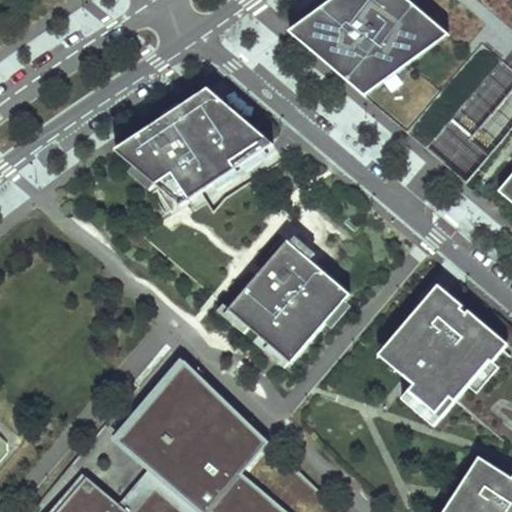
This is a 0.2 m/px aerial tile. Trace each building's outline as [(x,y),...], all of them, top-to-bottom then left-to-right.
[(511,0),(332,0),(316,13),(300,25),(435,139),(456,115),(437,98),(511,10),(511,0)] [(511,49),(511,10),(437,98),(456,115),(511,49)] [(300,25),(290,32),(427,149),(435,139),(300,25)] [(208,90),(116,152),(157,187),(168,179),(185,204),(273,144),(208,90)] [(511,177),(500,191),(511,200),(511,177)] [(168,179),(157,187),(180,207),(185,204),(168,179)] [(289,241),(232,310),(295,362),(352,293),(323,268),(316,276),(302,264),(309,257),(289,241)] [(323,268),(309,257),(302,264),(316,276),(323,268)] [(466,307),(442,285),(383,357),(411,379),(418,384),(405,401),(437,428),(471,388),(478,393),(500,368),(495,364),(508,349),(511,344),(472,311),(469,314),(464,309),(466,307)] [(343,511),(186,361),(186,362),(118,440),(151,468),(121,503),(86,473),(52,511),(343,511)] [(511,511),(511,476),(483,458),(458,495),(447,511),(511,511)]
